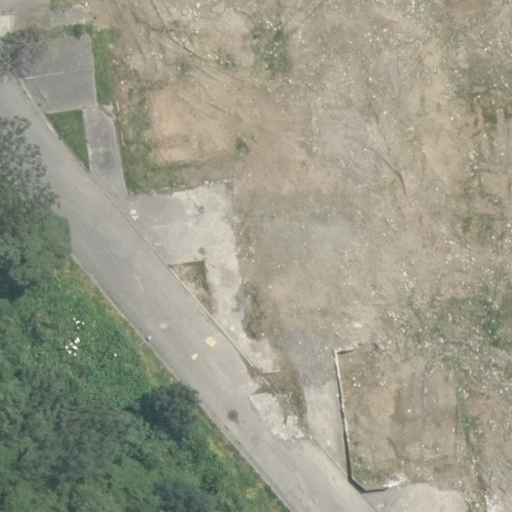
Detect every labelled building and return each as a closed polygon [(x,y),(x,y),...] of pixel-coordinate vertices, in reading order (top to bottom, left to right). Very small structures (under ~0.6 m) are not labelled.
[(511,0),(479,0),(489,74),(511,70),(511,0)] [(227,15),(229,33),(246,31),(243,13),(227,15)] [(313,102),(325,192),(413,181),(411,164),(425,162),(422,143),(408,145),(404,115),(425,113),(416,42),(318,54),(323,101),(313,102)] [(184,169),(187,189),(202,187),(200,166),(246,160),(234,55),(183,61),(182,48),(164,50),(167,82),(138,85),(148,173),(184,169)] [(511,219),(511,113),(493,115),(498,162),(481,164),(483,182),(499,180),(503,220),(511,219)] [(306,314),(308,331),(325,329),(323,311),(368,307),(366,287),(353,289),(350,259),(367,257),(361,203),(256,214),(260,262),(241,264),(243,281),(261,279),(265,318),(306,314)] [(409,464),(412,486),(429,484),(426,462),(471,456),(457,353),(404,360),(406,375),(356,382),(360,416),(344,418),(346,435),(364,432),(369,470),(409,464)] [(511,511),(511,491),(485,494),(486,511),(511,511)]
